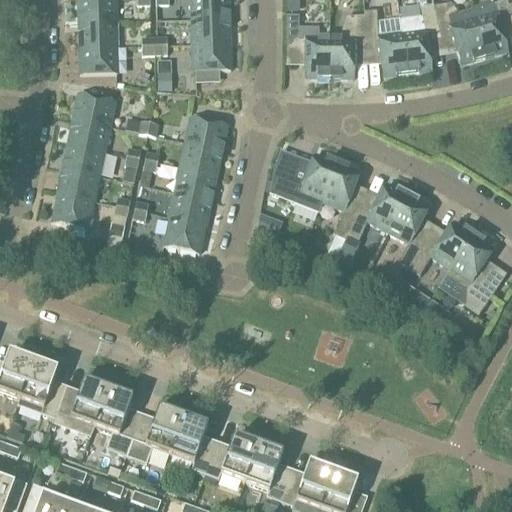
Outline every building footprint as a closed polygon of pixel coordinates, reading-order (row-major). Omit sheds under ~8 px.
[(150,0),(136,1),(137,10),(151,9),(150,0)] [(168,0),(162,0),(155,0),(156,10),(169,9),(168,0)] [(170,0),(169,12),(185,14),(186,0),(170,0)] [(188,0),(190,24),(228,23),(227,0),(188,0)] [(497,26),(511,22),(511,8),(510,0),(489,0),(494,16),(471,23),(483,62),(506,56),(497,26)] [(77,27),(115,26),(114,1),(76,2),(77,27)] [(483,62),(471,23),(460,26),(458,18),(450,6),(432,10),(438,42),(451,40),(460,69),(483,62)] [(426,45),(438,42),(432,10),(419,13),(424,34),(401,37),(406,78),(430,75),(426,45)] [(406,78),(401,37),(377,40),(376,14),(363,15),(363,19),(365,52),(378,51),(382,82),(406,78)] [(328,83),(328,41),(305,41),(305,19),(292,19),(292,52),(304,52),(304,83),(328,83)] [(352,52),(365,52),(363,19),(344,20),(340,33),(340,41),(328,41),(328,83),(352,83),(352,52)] [(190,50),(229,48),(228,23),(190,24),(190,50)] [(77,52),(116,51),(115,26),(77,27),(77,52)] [(154,50),(154,41),(140,41),(140,50),(154,50)] [(154,50),(166,50),(166,41),(154,41),(154,50)] [(229,48),(190,50),(191,75),(197,75),(197,86),(221,85),(220,74),(230,74),(229,48)] [(140,59),(154,59),(154,50),(140,50),(140,59)] [(154,50),(154,59),(166,59),(166,50),(154,50)] [(116,51),(77,52),(78,79),(117,77),(116,51)] [(158,94),(168,94),(168,78),(158,78),(158,94)] [(71,123),(109,131),(114,106),(77,98),(71,123)] [(183,147),(221,155),(226,130),(189,122),(183,147)] [(104,155),(109,131),(71,123),(66,147),(104,155)] [(148,139),(150,127),(141,126),(139,138),(148,139)] [(150,127),(148,139),(156,141),(158,129),(150,127)] [(98,180),(104,155),(66,147),(61,172),(98,180)] [(215,180),(221,155),(183,147),(178,172),(215,180)] [(126,160),(139,163),(141,154),(128,152),(126,160)] [(144,164),(157,167),(158,159),(146,156),(144,164)] [(321,207),(336,168),(313,159),(302,188),(287,182),(278,206),(293,212),(299,199),(321,207)] [(137,172),(139,163),(126,160),(124,169),(137,172)] [(155,175),(157,167),(144,164),(142,173),(155,175)] [(345,241),(359,211),(347,205),(358,177),(336,168),(321,207),(343,215),(332,239),(344,244),(345,241)] [(93,206),(98,180),(61,172),(55,198),(56,198),(92,206),(93,206)] [(210,204),(215,180),(178,172),(173,196),(210,204)] [(387,237),(406,200),(385,189),(371,216),(359,211),(345,241),(357,246),(366,226),(387,237)] [(205,230),(210,204),(173,196),(167,222),(168,222),(204,230),(205,230)] [(86,234),(92,206),(56,198),(50,227),(86,234)] [(407,273),(424,245),(413,239),(427,211),(406,200),(387,237),(408,248),(396,267),(407,273)] [(115,210),(128,213),(130,204),(117,201),(115,210)] [(134,213),(147,216),(149,207),(136,205),(134,213)] [(113,219),(126,222),(128,213),(115,210),(113,219)] [(145,225),(147,216),(134,213),(133,223),(145,225)] [(198,258),(204,230),(168,222),(162,250),(198,258)] [(124,230),(112,227),(108,241),(121,244),(124,230)] [(449,275),(473,240),(453,227),(436,252),(424,245),(407,273),(419,280),(429,262),(449,275)] [(473,240),(449,275),(445,280),(465,293),(464,311),(477,320),(495,293),(475,279),(492,254),(473,240)] [(402,286),(395,297),(406,304),(413,293),(402,286)] [(431,304),(423,315),(433,322),(441,311),(431,304)] [(0,396),(19,403),(32,367),(8,358),(3,371),(0,369),(0,396)] [(48,437),(53,423),(64,394),(52,389),(56,376),(32,367),(19,403),(43,412),(41,418),(43,419),(38,432),(48,437)] [(93,431),(106,395),(82,386),(77,399),(64,394),(53,423),(91,437),(93,431)] [(128,451),(139,422),(126,417),(131,404),(106,395),(93,431),(111,438),(105,454),(125,461),(128,451)] [(168,459),(182,423),(157,414),(152,426),(139,422),(128,451),(129,451),(125,461),(145,469),(151,452),(168,459)] [(204,478),(214,449),(201,444),(206,431),(182,423),(168,459),(192,468),(190,474),(204,478)] [(11,426),(5,441),(21,447),(24,439),(17,436),(20,429),(11,426)] [(227,454),(214,449),(204,478),(217,483),(219,478),(243,486),(257,450),(232,441),(227,454)] [(8,448),(4,458),(17,463),(21,453),(8,448)] [(279,506),(289,477),(276,472),(281,459),(257,450),(243,486),(267,495),(265,501),(279,506)] [(68,482),(72,472),(60,467),(56,477),(68,482)] [(319,511),(332,478),(307,469),(303,482),(289,477),(279,506),(292,511),(294,505),(309,511),(308,511),(319,511)] [(109,470),(106,478),(117,482),(120,474),(109,470)] [(72,472),(68,482),(82,487),(86,477),(72,472)] [(332,478),(319,511),(361,511),(364,505),(351,500),(356,487),(332,478)] [(105,495),(109,485),(96,480),(93,491),(105,495)] [(204,480),(202,485),(212,489),(214,483),(204,480)] [(0,485),(0,511),(17,511),(26,489),(15,485),(13,491),(0,485)] [(109,485),(105,495),(119,500),(123,490),(109,485)] [(56,511),(59,508),(49,504),(52,496),(33,489),(24,511),(56,511)] [(143,509),(146,499),(133,494),(130,504),(143,509)] [(146,499),(143,509),(151,511),(156,511),(160,504),(146,499)]
